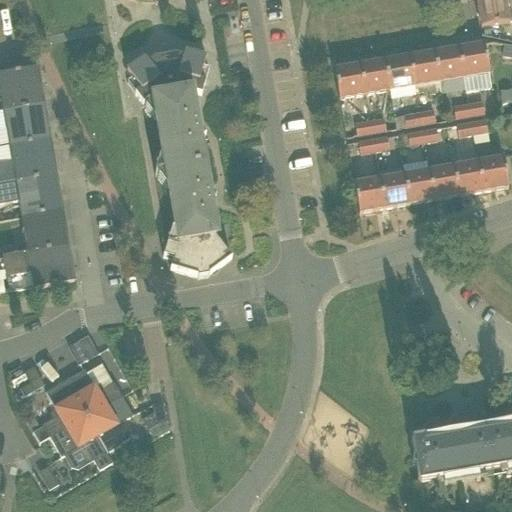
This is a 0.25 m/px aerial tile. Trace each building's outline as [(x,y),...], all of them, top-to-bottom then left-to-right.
[(511,0),(487,0),(476,2),(481,29),(511,24),(511,0)] [(490,29),(483,30),(484,38),(491,37),(490,29)] [(491,90),(483,46),(458,51),(464,81),(466,94),(491,90)] [(511,48),(504,47),(502,59),(511,60),(511,48)] [(439,85),(464,81),(458,51),(434,55),(439,85)] [(183,59),(176,57),(153,60),(147,65),(144,60),(126,73),(132,81),(127,85),(135,96),(142,106),(146,103),(145,100),(189,92),(190,96),(191,94),(201,97),(205,84),(209,71),(203,69),(206,60),(184,54),(183,59)] [(434,55),(408,59),(413,89),(415,96),(427,94),(428,97),(440,95),(439,85),(434,55)] [(389,93),(404,91),(413,89),(408,59),(384,63),(389,93)] [(364,98),(389,93),(384,63),(359,68),(364,98)] [(334,72),(339,102),(364,98),(359,68),(334,72)] [(0,78),(0,99),(3,114),(43,108),(37,72),(0,78)] [(212,209),(216,197),(207,194),(205,185),(199,151),(198,142),(205,137),(197,126),(195,127),(190,96),(189,92),(145,100),(146,103),(142,106),(143,107),(152,119),(156,118),(163,159),(159,160),(155,174),(155,178),(165,191),(168,190),(175,231),(172,231),(167,246),(166,247),(166,248),(171,249),(172,253),(216,245),(215,240),(213,228),(210,210),(212,209)] [(481,104),(467,107),(469,120),(484,117),(481,104)] [(455,123),(469,120),(467,107),(453,109),(455,123)] [(3,114),(0,114),(0,150),(49,142),(43,108),(3,114)] [(432,113),(418,116),(420,129),(435,126),(432,113)] [(406,132),(420,129),(418,116),(403,119),(406,132)] [(383,121),(369,124),(371,137),(386,135),(383,121)] [(470,125),(473,138),(487,136),(485,122),(470,125)] [(356,140),(371,137),(369,124),(354,127),(356,140)] [(458,141),(473,138),(470,125),(456,127),(458,141)] [(435,131),(421,133),(423,146),(438,144),(435,131)] [(409,149),(423,146),(421,133),(407,136),(409,149)] [(372,142),(374,155),(389,152),(387,140),(372,142)] [(0,187),(55,178),(49,142),(0,150),(0,187)] [(374,155),(372,142),(357,145),(360,158),(374,155)] [(483,194),(478,164),(476,155),(450,160),(452,169),(458,199),(483,194)] [(483,194),(508,190),(503,160),(478,164),(483,194)] [(383,212),(409,208),(403,177),(402,169),(376,174),(378,182),(383,212)] [(428,173),(433,203),(458,199),(452,169),(428,173)] [(428,173),(403,177),(409,208),(433,203),(428,173)] [(0,208),(19,206),(21,221),(62,214),(55,178),(0,187),(0,208)] [(353,186),(359,217),(383,212),(378,182),(353,186)] [(68,248),(62,214),(21,221),(27,255),(68,248)] [(197,280),(197,281),(209,279),(209,278),(231,262),(215,240),(216,245),(172,253),(171,249),(166,248),(163,259),(174,261),(170,272),(197,280)] [(0,273),(0,296),(4,296),(2,282),(7,282),(9,295),(33,291),(34,292),(74,285),(68,248),(27,255),(2,260),(5,273),(0,273)] [(98,356),(94,349),(88,338),(76,345),(86,363),(88,363),(98,356)] [(84,373),(65,384),(86,420),(122,399),(114,386),(101,393),(95,392),(84,373)] [(54,421),(42,428),(43,429),(33,435),(39,447),(49,441),(50,441),(86,420),(65,384),(45,395),(56,414),(54,421)] [(24,399),(35,393),(30,386),(20,392),(24,399)] [(120,449),(119,447),(129,441),(131,432),(125,423),(133,419),(122,399),(86,420),(107,456),(120,449)] [(148,432),(156,428),(150,417),(142,422),(148,432)] [(50,441),(61,460),(80,449),(86,451),(99,474),(112,466),(107,456),(86,420),(50,441)] [(418,485),(511,468),(511,423),(432,437),(432,438),(411,441),(411,443),(410,443),(417,484),(418,483),(418,485)]
